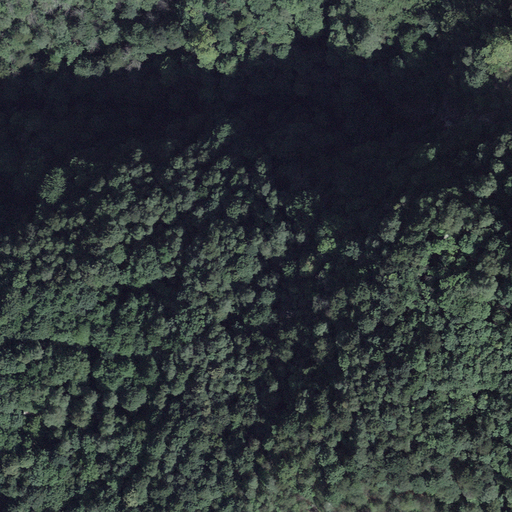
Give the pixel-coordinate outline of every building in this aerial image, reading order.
[(478,229),(467,222),(458,237),(468,243),(478,229)] [(485,278),(473,278),(472,295),(485,295),(485,278)] [(75,393),(63,393),(63,410),(76,410),(75,393)] [(57,412),(44,412),(44,429),(57,429),(57,412)] [(81,419),(68,419),(69,436),(82,436),(81,419)]
